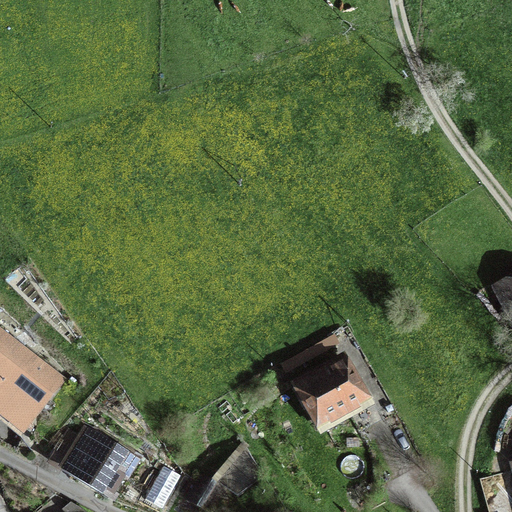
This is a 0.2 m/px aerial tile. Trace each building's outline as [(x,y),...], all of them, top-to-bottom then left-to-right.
[(511,286),(496,295),(511,325),(511,286)] [(0,409),(13,419),(13,418),(27,429),(33,421),(31,419),(60,381),(8,340),(13,333),(0,323),(0,409)] [(300,385),(324,427),(365,403),(342,361),(300,385)] [(133,460),(130,459),(135,451),(89,424),(65,464),(113,493),(133,460)] [(186,500),(206,511),(213,511),(227,489),(201,474),(186,500)]
